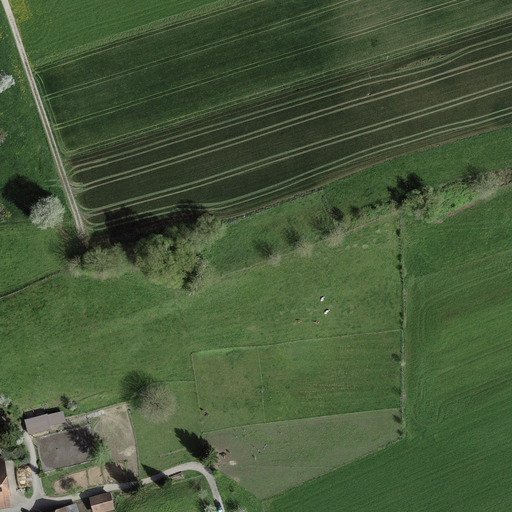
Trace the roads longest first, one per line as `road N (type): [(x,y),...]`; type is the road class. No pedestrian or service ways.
road 1 (track): [(5,0),(85,243)]
road 2 (track): [(221,511),(210,477),(194,465),(38,506)]
